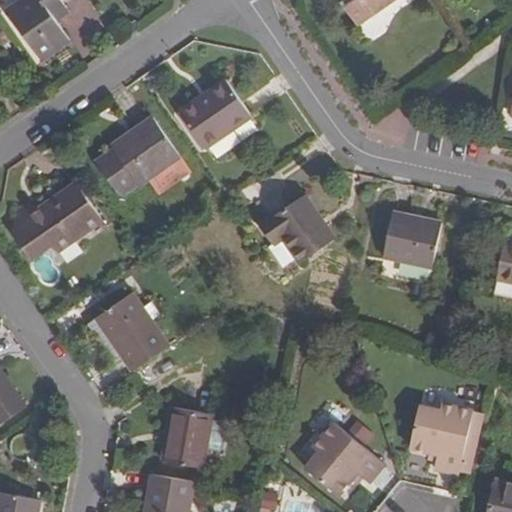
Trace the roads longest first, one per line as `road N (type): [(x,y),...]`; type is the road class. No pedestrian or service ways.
road 1 (residential): [(243,0),(357,148),(511,182)]
road 2 (residential): [(210,0),(0,150)]
road 3 (residential): [(0,287),(91,433),(89,511)]
